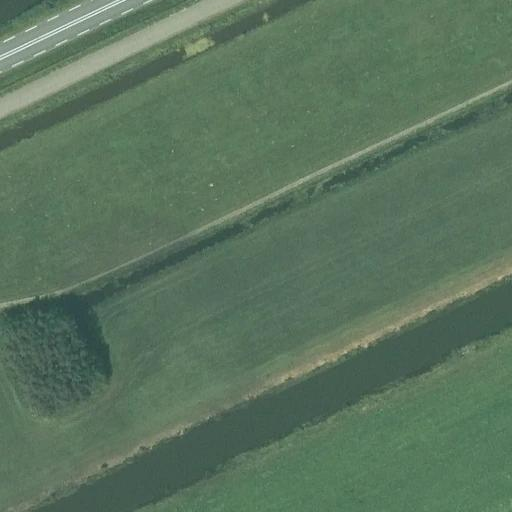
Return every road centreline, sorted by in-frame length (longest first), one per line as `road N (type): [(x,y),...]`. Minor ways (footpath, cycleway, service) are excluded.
road 1 (track): [(511,81),(141,258),(59,292),(0,305)]
road 2 (unclassified): [(0,107),(223,0)]
road 3 (secondary): [(0,59),(123,0)]
